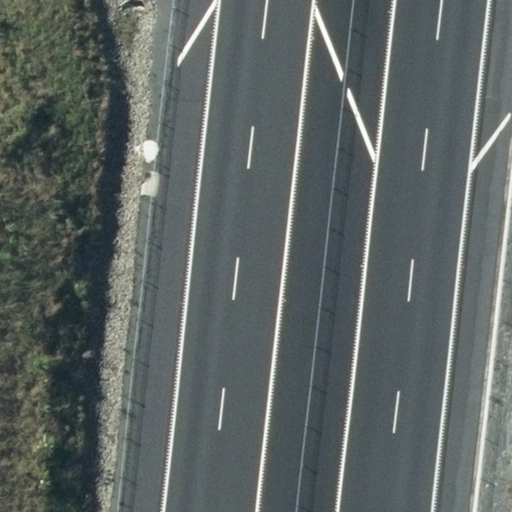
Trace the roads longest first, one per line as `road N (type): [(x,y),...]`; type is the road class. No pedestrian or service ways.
road 1 (motorway): [(233,511),(292,0)]
road 2 (motorway): [(452,0),(395,511)]
